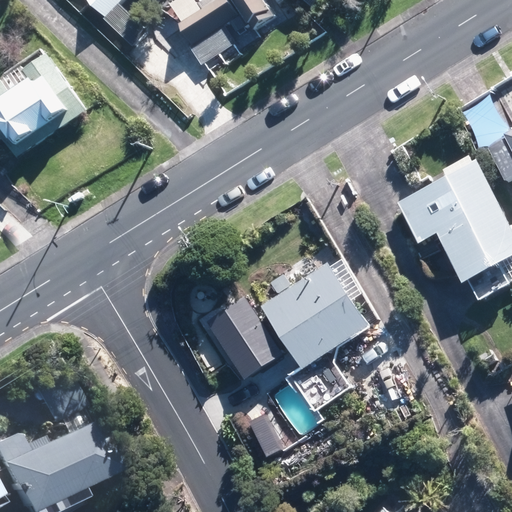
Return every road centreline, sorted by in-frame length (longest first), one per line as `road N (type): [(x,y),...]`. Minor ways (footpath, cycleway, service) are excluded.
road 1 (tertiary): [(91,252),(499,0)]
road 2 (residential): [(231,511),(91,252)]
